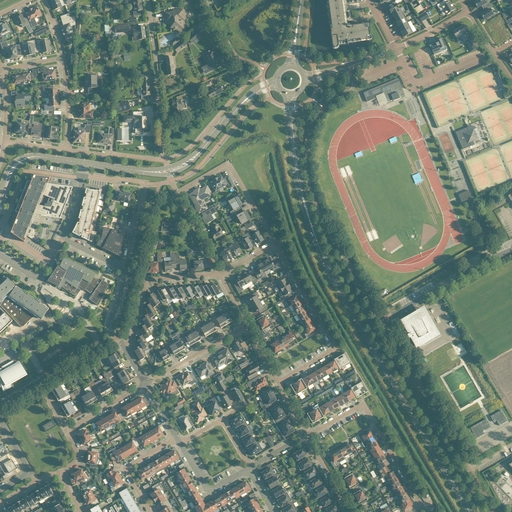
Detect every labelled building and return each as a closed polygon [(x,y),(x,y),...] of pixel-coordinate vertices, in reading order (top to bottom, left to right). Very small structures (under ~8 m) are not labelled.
[(54,8),(55,10),(65,5),(62,0),(59,2),(58,0),(50,0),(53,5),(52,6),(53,8),(54,8)] [(142,11),(141,0),(133,1),(135,11),(133,12),(134,16),(141,16),(140,11),(142,11)] [(345,13),(343,0),(326,0),(332,45),(333,46),(333,47),(334,48),(335,48),(336,48),(337,48),(338,46),(338,45),(338,44),(347,43),(347,44),(349,44),(349,43),(367,40),(366,36),(369,36),(368,28),(365,28),(365,24),(352,26),(352,21),(347,22),(346,17),(348,17),(347,13),(345,13)] [(446,15),(447,14),(448,15),(450,13),(455,10),(450,1),(448,2),(446,0),(445,0),(437,5),(439,8),(441,12),(444,11),(446,15)] [(487,3),(485,0),(477,0),(477,1),(474,3),(474,4),(475,6),(476,6),(477,8),(483,5),(485,8),(491,5),(489,1),(487,3)] [(399,9),(396,4),(388,8),(391,13),(392,13),(399,9)] [(487,11),(481,14),(482,16),(481,17),(483,20),(484,19),(484,20),(487,18),(487,19),(491,17),(490,16),(493,15),(490,9),(493,8),(491,5),(485,8),(487,11)] [(38,25),(35,19),(42,15),(39,10),(39,9),(38,9),(37,7),(32,9),(31,9),(31,10),(30,10),(29,10),(30,12),(26,14),(33,28),(38,25)] [(399,9),(392,13),(394,18),(403,13),(400,8),(399,9)] [(174,30),(178,29),(183,29),(182,20),(181,18),(184,18),(183,9),(178,10),(175,11),(175,12),(166,13),(167,21),(170,20),(171,23),(170,24),(171,30),(173,30),(173,31),(174,30)] [(425,12),(418,16),(422,22),(429,18),(425,12)] [(404,18),(404,19),(405,18),(403,13),(394,18),(397,22),(404,18)] [(61,17),(62,20),(61,20),(62,21),(64,26),(61,27),(65,38),(68,37),(72,37),(72,30),(71,30),(70,27),(75,25),(76,16),(70,18),(68,14),(61,17)] [(22,15),(15,18),(19,26),(21,25),(23,28),(30,24),(27,19),(24,20),(22,15)] [(397,22),(399,27),(406,23),(404,19),(404,18),(397,22)] [(0,35),(2,35),(1,34),(5,32),(6,33),(10,31),(7,25),(6,25),(5,24),(6,24),(5,23),(4,22),(3,22),(2,23),(1,23),(0,24),(0,35)] [(408,22),(406,23),(399,27),(402,32),(410,27),(408,22)] [(115,27),(116,33),(130,31),(129,25),(115,27)] [(465,41),(469,39),(470,39),(466,32),(467,31),(463,25),(457,29),(453,31),(454,31),(453,32),(457,38),(460,35),(463,40),(464,42),(465,41)] [(35,32),(36,37),(47,32),(44,27),(35,32)] [(137,28),(137,29),(133,30),(134,38),(139,37),(139,39),(146,39),(144,27),(137,28)] [(404,37),(413,32),(410,27),(402,32),(401,32),(404,37)] [(188,39),(192,43),(200,36),(196,31),(188,39)] [(433,46),(431,48),(431,49),(433,52),(434,55),(447,50),(446,47),(442,39),(438,40),(435,41),(435,42),(436,43),(432,44),(433,46)] [(29,45),(28,45),(23,46),(25,56),(35,54),(35,52),(39,52),(37,41),(37,40),(29,42),(29,45)] [(42,53),(44,53),(46,52),(46,53),(50,52),(50,51),(51,51),(49,41),(42,42),(42,40),(37,41),(39,52),(42,51),(42,53)] [(181,47),(185,43),(183,41),(173,48),(177,53),(182,49),(181,47)] [(15,58),(16,58),(17,58),(17,56),(21,55),(19,46),(9,47),(10,49),(8,49),(9,52),(9,53),(9,56),(10,56),(10,59),(11,59),(12,59),(14,59),(14,58),(15,58)] [(219,56),(217,57),(213,49),(209,51),(208,52),(204,54),(206,59),(207,58),(211,65),(207,67),(210,71),(216,68),(214,64),(220,61),(222,60),(219,56)] [(172,57),(170,57),(165,58),(168,75),(175,74),(174,69),(175,69),(175,64),(174,65),(172,57)] [(42,72),(43,76),(43,82),(46,82),(56,80),(56,77),(55,70),(48,71),(47,67),(38,69),(38,73),(42,72)] [(29,74),(21,75),(12,77),(14,85),(18,84),(18,85),(21,85),(21,83),(30,82),(31,86),(34,86),(33,76),(30,77),(29,74)] [(96,74),(88,74),(88,76),(86,76),(86,88),(88,88),(88,94),(90,94),(102,90),(101,76),(96,76),(96,74)] [(138,90),(137,92),(138,94),(138,95),(140,96),(141,96),(142,98),(142,100),(148,99),(148,98),(147,95),(150,95),(149,79),(148,79),(148,75),(141,75),(141,80),(143,80),(143,89),(141,89),(139,89),(138,90)] [(387,103),(393,100),(394,101),(400,98),(400,97),(405,95),(401,85),(398,79),(363,93),(367,102),(377,98),(376,97),(383,94),(387,103)] [(57,92),(57,90),(53,90),(53,85),(50,85),(50,87),(43,88),(43,91),(48,93),(49,95),(49,98),(58,98),(57,97),(59,96),(58,93),(57,92)] [(219,86),(207,93),(210,98),(222,92),(219,86)] [(30,94),(21,94),(17,95),(17,98),(15,98),(15,104),(21,104),(21,106),(25,105),(24,100),(31,99),(30,94)] [(177,100),(172,101),(173,113),(177,113),(177,115),(182,115),(181,113),(181,112),(186,112),(185,109),(187,109),(187,106),(186,106),(186,101),(188,101),(186,95),(177,98),(177,100)] [(59,99),(58,99),(58,98),(49,98),(50,104),(46,105),(44,105),(44,111),(47,111),(54,111),(54,106),(58,106),(58,103),(59,103),(59,99)] [(130,109),(128,100),(116,104),(118,109),(116,110),(117,112),(118,112),(119,113),(130,109)] [(79,109),(78,109),(77,109),(77,114),(79,114),(79,118),(93,118),(93,112),(89,112),(89,104),(79,104),(79,109)] [(133,116),(124,117),(124,123),(124,121),(135,121),(135,124),(137,124),(138,128),(135,128),(135,130),(135,134),(143,134),(143,129),(147,128),(147,124),(146,120),(146,117),(144,118),(139,118),(139,112),(132,112),(133,116)] [(27,132),(28,132),(29,124),(29,122),(29,121),(23,121),(23,124),(17,123),(17,127),(15,127),(15,132),(16,132),(16,133),(17,133),(18,134),(19,133),(20,133),(20,135),(23,135),(23,134),(24,134),(25,130),(28,130),(27,132)] [(42,126),(29,124),(28,132),(31,133),(31,134),(31,135),(40,137),(42,126)] [(74,131),(74,133),(74,137),(73,137),(73,138),(74,138),(74,142),(78,142),(79,142),(80,142),(81,142),(85,142),(85,133),(90,133),(90,125),(85,125),(85,128),(78,128),(78,131),(74,131)] [(456,132),(462,147),(465,145),(466,148),(474,145),(473,141),(478,139),(474,129),(476,129),(476,128),(475,127),(474,126),(473,126),(472,126),(471,126),(467,128),(456,132)] [(56,139),(57,133),(55,133),(55,128),(48,127),(46,138),(54,139),(56,139)] [(108,145),(108,144),(112,144),(114,129),(109,128),(108,135),(100,134),(99,143),(100,143),(101,143),(103,143),(108,144),(108,145)] [(412,176),(415,184),(422,182),(420,173),(412,176)] [(214,181),(210,183),(212,185),(211,186),(213,188),(215,190),(215,191),(219,189),(223,187),(226,185),(228,183),(229,186),(233,183),(229,175),(224,178),(226,180),(224,181),(221,177),(218,179),(218,178),(216,179),(216,178),(216,179),(215,180),(214,180),(213,180),(214,181)] [(28,181),(27,182),(15,212),(19,213),(11,233),(24,242),(26,239),(24,238),(34,215),(60,218),(68,199),(70,193),(72,188),(48,184),(50,178),(34,176),(31,182),(28,181)] [(204,199),(211,194),(207,186),(200,190),(199,189),(194,191),(195,192),(193,193),(193,194),(191,195),(193,198),(192,199),(198,209),(197,209),(199,213),(207,209),(204,205),(200,199),(203,197),(204,199)] [(73,233),(82,238),(85,239),(94,244),(97,232),(91,231),(101,192),(96,191),(86,189),(85,194),(87,194),(85,198),(84,198),(82,206),(83,207),(82,211),(81,210),(79,219),(80,219),(79,223),(78,223),(73,233)] [(118,198),(118,199),(118,201),(128,203),(129,202),(129,203),(130,199),(131,194),(124,192),(124,193),(120,193),(120,192),(115,190),(114,197),(118,198)] [(462,202),(463,201),(472,198),(469,191),(458,195),(462,202)] [(230,201),(229,202),(233,210),(230,212),(232,215),(231,215),(232,215),(235,213),(242,209),(240,205),(242,204),(238,197),(235,199),(235,198),(230,201)] [(112,212),(114,205),(106,203),(104,210),(103,213),(111,215),(110,214),(110,212),(112,212)] [(213,207),(202,214),(203,217),(202,217),(202,218),(206,225),(214,220),(211,215),(216,212),(213,207)] [(242,209),(235,213),(237,216),(242,224),(243,224),(248,221),(251,219),(246,212),(245,210),(243,211),(242,209)] [(172,229),(178,230),(179,223),(162,221),(162,226),(162,231),(167,232),(167,231),(172,231),(172,229)] [(213,232),(211,233),(214,240),(223,235),(219,228),(218,228),(216,224),(211,227),(213,232)] [(113,230),(104,227),(100,242),(99,241),(97,245),(119,256),(120,250),(124,236),(116,234),(117,231),(113,230)] [(253,230),(248,233),(252,240),(255,239),(257,244),(259,243),(260,243),(262,242),(262,241),(263,240),(258,232),(255,233),(253,230)] [(252,247),(250,242),(252,240),(248,233),(243,236),(243,237),(245,240),(242,241),(247,250),(248,249),(249,250),(251,248),(251,247),(252,247)] [(149,248),(156,250),(158,238),(152,237),(149,248)] [(232,244),(227,247),(231,253),(233,252),(236,256),(237,256),(238,256),(240,255),(240,254),(242,253),(236,244),(233,245),(232,244)] [(231,253),(227,247),(222,250),(223,251),(220,253),(226,263),(227,262),(228,262),(230,261),(230,260),(231,259),(228,255),(231,253)] [(167,258),(164,258),(164,261),(165,272),(170,272),(172,272),(172,271),(172,268),(176,268),(175,254),(174,251),(170,251),(170,255),(171,258),(167,258)] [(179,254),(175,254),(176,268),(180,268),(180,271),(182,271),(187,271),(186,260),(180,260),(179,254)] [(59,286),(61,287),(76,297),(81,290),(80,290),(82,288),(85,290),(87,291),(91,285),(93,286),(97,280),(94,277),(95,274),(64,258),(61,265),(60,267),(58,265),(50,278),(48,281),(59,287),(59,286)] [(195,262),(195,270),(203,270),(203,268),(208,267),(208,268),(209,268),(204,258),(203,258),(199,259),(199,262),(195,262)] [(282,266),(277,259),(272,262),(269,258),(263,262),(268,270),(271,268),(273,271),(282,266)] [(268,270),(263,262),(256,266),(259,270),(254,273),(258,280),(266,275),(264,272),(268,270)] [(148,273),(151,273),(155,273),(155,272),(158,272),(158,263),(147,264),(147,266),(146,266),(147,270),(148,270),(148,273)] [(248,271),(241,274),(247,284),(251,281),(253,284),(258,282),(254,275),(251,277),(248,271)] [(235,278),(238,285),(235,287),(238,293),(244,290),(242,287),(247,284),(241,274),(235,278)] [(0,332),(12,321),(13,320),(21,327),(35,314),(42,319),(49,309),(42,304),(41,306),(39,305),(40,303),(16,286),(16,287),(7,278),(6,279),(4,276),(0,282),(2,283),(0,284),(0,332)] [(275,285),(279,291),(289,285),(287,282),(287,283),(285,279),(275,285)] [(91,285),(87,291),(92,295),(89,299),(98,306),(102,298),(105,294),(104,293),(109,284),(102,280),(101,282),(97,280),(93,286),(91,285)] [(263,287),(267,293),(270,292),(268,289),(273,286),(271,282),(263,287)] [(206,285),(213,297),(216,296),(220,294),(223,292),(219,284),(216,286),(215,284),(212,286),(211,286),(210,285),(207,286),(206,285)] [(199,287),(198,286),(205,298),(208,296),(208,297),(212,295),(213,297),(206,285),(203,287),(202,285),(199,287)] [(290,288),(289,285),(279,291),(281,290),(283,293),(282,293),(281,294),(281,295),(282,297),(279,299),(281,302),(285,300),(292,296),(291,292),(292,291),(290,288)] [(181,287),(188,299),(191,298),(195,296),(197,299),(197,298),(190,286),(186,288),(185,287),(182,288),(182,287),(181,287)] [(190,286),(197,298),(199,297),(200,297),(203,295),(205,298),(198,286),(195,288),(194,286),(191,288),(190,286)] [(183,299),(187,297),(188,299),(181,287),(178,289),(177,287),(174,289),(173,288),(180,300),(183,298),(183,299)] [(160,289),(157,291),(158,292),(161,296),(163,301),(166,300),(167,300),(168,303),(172,301),(172,300),(165,288),(163,290),(161,290),(160,289)] [(180,300),(173,288),(170,290),(169,288),(166,290),(165,288),(172,300),(174,299),(175,299),(179,297),(180,300)] [(248,305),(250,308),(260,302),(258,298),(260,297),(257,292),(251,295),(253,298),(247,301),(249,304),(248,305)] [(150,295),(151,297),(147,299),(157,314),(153,308),(157,306),(157,305),(159,304),(153,293),(150,295)] [(292,296),(285,300),(289,307),(291,306),(299,301),(296,297),(293,298),(292,296)] [(154,316),(157,314),(147,299),(150,304),(147,305),(148,307),(145,309),(154,325),(151,318),(154,316)] [(291,306),(289,307),(291,312),(294,311),(302,306),(299,301),(291,306)] [(262,306),(260,302),(250,308),(251,311),(253,310),(254,313),(260,310),(261,313),(267,309),(264,304),(262,306)] [(302,306),(294,311),(297,315),(304,311),(302,306)] [(142,320),(151,335),(152,335),(148,329),(152,327),(151,326),(154,325),(145,309),(148,314),(145,316),(146,318),(142,320)] [(77,310),(73,312),(79,321),(82,319),(77,310)] [(226,314),(223,310),(220,313),(222,316),(227,325),(232,322),(227,313),(226,314)] [(257,320),(256,321),(257,324),(258,323),(260,325),(268,320),(265,315),(269,313),(268,310),(262,313),(257,316),(258,319),(256,320),(257,320)] [(410,337),(415,346),(422,342),(423,344),(434,338),(432,336),(438,333),(425,310),(421,313),(420,312),(418,313),(418,314),(402,323),(408,334),(407,335),(409,338),(410,337)] [(297,315),(294,317),(297,322),(300,320),(307,315),(304,311),(297,315)] [(300,320),(302,325),(310,320),(307,315),(300,320)] [(221,328),(227,325),(222,316),(217,319),(214,316),(212,317),(215,323),(217,321),(221,328)] [(213,324),(215,323),(212,317),(209,319),(211,323),(206,325),(211,334),(216,331),(213,324)] [(268,320),(260,325),(261,327),(260,328),(261,331),(262,330),(263,331),(265,330),(267,333),(269,332),(268,331),(270,330),(271,329),(273,328),(275,327),(273,324),(270,319),(268,320)] [(151,335),(142,320),(145,325),(142,326),(143,328),(140,330),(149,346),(147,342),(153,338),(151,335)] [(305,329),(312,325),(310,320),(302,325),(305,329)] [(202,330),(206,337),(211,334),(206,325),(204,322),(199,325),(196,326),(199,332),(202,330)] [(305,331),(304,335),(305,336),(306,338),(315,333),(314,331),(315,330),(313,325),(305,329),(306,331),(305,331)] [(196,332),(191,335),(195,343),(201,340),(197,333),(199,332),(196,326),(194,328),(196,332)] [(140,337),(141,339),(137,341),(146,356),(143,350),(147,348),(146,347),(149,346),(140,330),(142,335),(140,337)] [(195,343),(191,335),(188,331),(181,335),(184,341),(186,339),(190,346),(195,343)] [(289,335),(285,337),(289,345),(294,342),(293,340),(295,339),(291,331),(288,332),(289,335)] [(171,336),(175,344),(180,352),(185,349),(181,342),(184,341),(181,335),(180,334),(179,332),(178,332),(179,334),(177,335),(177,336),(173,339),(171,336)] [(285,337),(280,340),(285,347),(289,345),(285,337)] [(285,347),(280,340),(276,343),(280,350),(285,347)] [(144,358),(146,356),(137,341),(140,346),(137,347),(138,349),(134,351),(140,361),(144,358)] [(232,345),(236,352),(242,348),(244,352),(249,349),(247,345),(246,346),(244,342),(240,345),(238,341),(232,345)] [(171,348),(174,355),(180,352),(175,344),(170,347),(168,343),(165,344),(168,350),(171,348)] [(275,353),(280,350),(276,343),(271,345),(275,353)] [(166,351),(168,350),(165,344),(162,346),(165,350),(159,353),(161,357),(158,359),(160,363),(164,361),(170,358),(166,351)] [(216,356),(214,357),(214,359),(213,359),(218,368),(225,363),(226,365),(234,360),(228,350),(225,352),(224,351),(219,353),(220,355),(217,357),(216,356)] [(111,363),(120,358),(116,353),(110,357),(108,354),(103,357),(105,360),(108,358),(111,363)] [(345,353),(340,356),(345,366),(351,363),(348,357),(345,353)] [(335,361),(334,362),(338,368),(339,368),(340,369),(345,366),(340,356),(334,360),(335,361)] [(110,371),(112,373),(118,370),(116,367),(123,364),(120,358),(111,363),(114,368),(111,370),(110,371)] [(0,384),(1,384),(2,388),(4,393),(4,392),(13,386),(11,383),(26,374),(19,362),(15,365),(13,360),(2,367),(2,368),(0,369),(0,384)] [(334,361),(329,364),(333,372),(338,369),(338,368),(334,362),(334,361)] [(202,365),(203,366),(200,367),(199,367),(198,368),(197,369),(196,370),(200,377),(205,374),(207,377),(214,373),(207,362),(202,365)] [(249,380),(255,377),(258,375),(256,373),(260,370),(256,364),(247,369),(249,373),(246,374),(249,380)] [(328,375),(333,372),(329,364),(324,367),(328,375)] [(323,378),(328,375),(324,367),(318,370),(323,378)] [(118,374),(121,379),(129,374),(126,369),(119,373),(118,370),(112,373),(114,376),(115,376),(118,374)] [(318,370),(313,373),(318,381),(319,384),(325,381),(323,378),(318,370)] [(178,378),(176,379),(179,385),(182,384),(182,385),(186,383),(186,384),(190,382),(191,384),(194,383),(197,381),(196,379),(192,373),(189,374),(188,373),(185,375),(184,373),(181,374),(177,377),(178,378)] [(318,381),(313,373),(308,376),(312,384),(318,381)] [(129,374),(121,379),(124,385),(132,380),(129,374)] [(260,375),(247,383),(247,384),(249,386),(250,389),(253,387),(255,391),(259,389),(268,384),(264,377),(262,378),(259,380),(257,377),(261,375),(260,375)] [(303,379),(303,380),(307,386),(307,387),(312,384),(308,376),(303,379)] [(100,382),(103,386),(108,394),(113,391),(108,383),(107,383),(104,379),(103,379),(101,380),(100,382)] [(302,392),(307,389),(306,387),(307,386),(303,380),(302,380),(301,379),(296,382),(302,392)] [(170,381),(167,382),(161,386),(162,388),(159,389),(161,392),(161,393),(163,395),(165,394),(166,396),(171,394),(173,397),(179,393),(176,388),(178,387),(174,380),(171,382),(170,381)] [(52,390),(55,396),(63,391),(60,386),(64,384),(63,381),(57,384),(59,387),(52,390)] [(93,381),(90,382),(94,388),(96,386),(98,389),(97,389),(102,397),(108,394),(103,386),(100,382),(100,381),(95,384),(93,381)] [(226,390),(223,383),(221,381),(218,383),(217,383),(217,384),(218,383),(222,392),(226,390)] [(89,386),(84,389),(87,395),(92,403),(97,400),(92,392),(91,389),(94,388),(90,382),(88,384),(89,386)] [(302,392),(296,382),(290,385),(296,395),(302,392)] [(356,385),(362,395),(368,392),(362,382),(356,385)] [(356,398),(362,395),(356,385),(351,388),(352,390),(351,390),(355,397),(356,397),(356,398)] [(235,398),(237,402),(238,401),(239,402),(243,400),(242,399),(243,398),(238,390),(235,392),(233,388),(228,392),(232,399),(235,398)] [(266,392),(264,389),(258,393),(262,401),(274,394),(272,391),(271,391),(270,390),(266,392)] [(351,390),(346,393),(350,400),(355,398),(355,397),(351,390)] [(58,401),(67,396),(63,391),(55,396),(58,401)] [(346,393),(340,396),(345,403),(350,400),(346,393)] [(226,396),(225,394),(223,396),(224,397),(220,399),(224,405),(224,406),(226,408),(227,408),(231,406),(232,405),(229,401),(230,401),(229,399),(226,396)] [(276,398),(274,394),(262,401),(267,409),(273,405),(272,402),(276,400),(275,399),(276,398)] [(92,403),(87,395),(82,398),(87,406),(92,403)] [(337,395),(334,397),(335,399),(339,406),(345,403),(340,396),(338,397),(337,395)] [(141,397),(136,400),(141,409),(146,406),(147,407),(150,405),(146,398),(143,400),(141,397)] [(175,402),(177,407),(183,403),(187,401),(184,397),(175,402)] [(220,410),(217,404),(219,403),(216,397),(210,400),(212,404),(207,407),(212,415),(220,410)] [(335,399),(330,402),(334,409),(339,406),(335,399)] [(136,400),(131,403),(136,411),(137,413),(142,410),(141,409),(136,400)] [(61,406),(64,412),(73,407),(70,402),(61,406)] [(191,414),(192,416),(193,415),(195,419),(195,420),(196,420),(197,423),(202,420),(201,418),(207,415),(203,408),(201,408),(198,402),(193,405),(197,411),(196,412),(195,411),(191,414)] [(325,405),(329,412),(334,409),(330,402),(325,405)] [(136,411),(131,403),(127,406),(131,414),(136,411)] [(267,409),(265,410),(266,413),(268,412),(271,417),(283,410),(281,406),(280,407),(279,405),(275,408),(273,405),(267,409)] [(317,405),(312,408),(314,410),(312,411),(318,420),(320,419),(321,419),(324,417),(323,415),(324,415),(320,408),(319,409),(318,408),(318,407),(317,405)] [(320,408),(324,415),(329,412),(325,405),(320,408)] [(124,413),(121,415),(124,420),(127,418),(128,420),(133,417),(132,416),(131,414),(127,406),(121,409),(123,412),(124,413)] [(76,412),(73,407),(64,412),(68,417),(76,412)] [(285,416),(284,414),(285,414),(283,410),(271,417),(276,424),(282,421),(281,418),(285,416)] [(507,421),(501,410),(491,417),(494,422),(496,420),(499,426),(507,421)] [(313,424),(318,420),(312,411),(307,414),(313,424)] [(121,415),(118,416),(115,412),(110,415),(115,424),(120,421),(120,422),(124,420),(121,415)] [(186,418),(180,422),(185,431),(191,427),(191,426),(194,425),(192,421),(188,414),(184,416),(186,418)] [(105,418),(110,427),(115,424),(110,415),(105,418)] [(233,427),(234,426),(235,428),(239,426),(241,429),(237,431),(248,424),(242,415),(232,421),(233,423),(232,424),(233,427)] [(100,421),(105,429),(110,427),(105,418),(100,421)] [(476,439),(484,434),(483,431),(491,427),(486,419),(470,428),(476,439)] [(100,421),(95,424),(98,428),(95,430),(94,429),(98,435),(101,433),(100,432),(105,429),(100,421)] [(284,423),(282,421),(276,424),(280,432),(292,425),(290,422),(289,422),(288,421),(284,423)] [(52,422),(47,424),(44,426),(46,431),(55,426),(52,422)] [(158,427),(154,430),(159,438),(164,435),(161,431),(164,430),(165,431),(161,424),(158,426),(158,427)] [(243,440),(253,434),(248,424),(237,431),(238,432),(237,433),(239,436),(240,436),(241,437),(244,435),(246,438),(243,440)] [(293,430),(294,429),(292,425),(280,432),(285,440),(293,435),(292,432),(294,431),(293,430)] [(81,440),(89,435),(86,430),(87,430),(85,426),(79,430),(80,430),(82,433),(78,435),(81,440)] [(154,430),(149,433),(154,441),(159,438),(154,430)] [(370,432),(366,434),(365,431),(360,434),(361,437),(362,436),(365,441),(373,436),(370,432)] [(149,444),(154,441),(149,433),(144,436),(149,444)] [(248,449),(258,443),(255,438),(253,439),(251,435),(253,434),(243,440),(243,442),(242,442),(244,445),(245,445),(246,446),(250,444),(252,447),(248,449)] [(89,435),(81,440),(84,445),(88,443),(89,446),(95,443),(93,439),(92,440),(89,435)] [(138,438),(135,439),(138,445),(141,443),(144,447),(149,444),(144,436),(139,438),(138,437),(138,438)] [(365,441),(362,443),(365,447),(368,445),(375,441),(373,436),(365,441)] [(272,442),(268,437),(265,438),(271,448),(274,446),(272,442)] [(132,442),(128,445),(132,453),(137,451),(135,447),(138,445),(135,439),(133,441),(132,441),(132,442)] [(368,445),(370,450),(378,446),(375,441),(368,445)] [(249,451),(248,452),(250,455),(251,454),(252,456),(262,450),(261,447),(259,443),(258,443),(250,448),(248,449),(249,451)] [(344,447),(348,454),(350,457),(354,454),(355,455),(357,454),(352,444),(350,446),(349,444),(344,447)] [(123,448),(127,456),(132,453),(128,445),(123,448)] [(122,446),(117,449),(123,459),(127,456),(123,448),(122,446)] [(370,450),(373,455),(381,450),(378,446),(370,450)] [(348,454),(344,447),(339,449),(345,460),(350,457),(348,454)] [(116,448),(108,453),(109,455),(113,461),(113,462),(117,460),(117,462),(123,459),(118,451),(117,449),(116,448)] [(0,462),(8,458),(7,455),(9,454),(8,452),(7,450),(6,450),(6,449),(0,452),(0,462)] [(99,449),(92,449),(93,449),(92,452),(88,452),(87,458),(100,459),(100,453),(99,453),(99,449)] [(295,461),(297,465),(308,458),(306,459),(304,457),(306,455),(305,453),(305,452),(304,449),(303,450),(303,449),(292,455),(294,459),(295,458),(296,461),(295,461)] [(340,463),(345,460),(339,449),(334,452),(339,460),(338,460),(340,463)] [(171,451),(169,452),(174,461),(178,458),(180,461),(182,459),(177,451),(175,452),(174,450),(172,452),(171,451)] [(373,455),(376,459),(383,455),(381,450),(373,455)] [(165,456),(169,464),(174,461),(169,452),(166,453),(167,455),(165,456)] [(340,463),(338,460),(339,460),(334,452),(329,455),(332,459),(330,461),(333,467),(340,463)] [(376,459),(379,464),(386,460),(383,455),(376,459)] [(169,464),(165,456),(163,457),(162,456),(159,457),(165,466),(169,464)] [(158,460),(155,461),(160,469),(161,471),(166,468),(165,466),(159,457),(157,459),(158,460)] [(0,466),(0,467),(3,471),(15,464),(14,463),(15,463),(13,461),(12,459),(10,460),(8,458),(0,462),(0,466)] [(100,459),(87,458),(87,463),(91,464),(91,467),(90,467),(97,468),(97,464),(99,464),(100,459)] [(309,459),(308,459),(308,458),(297,465),(303,474),(313,468),(311,469),(310,466),(312,465),(311,464),(310,463),(310,462),(311,461),(309,459)] [(387,466),(389,465),(386,460),(379,464),(381,469),(379,470),(381,474),(389,469),(387,466)] [(153,461),(150,463),(155,472),(156,473),(161,471),(160,469),(155,461),(153,463),(153,461)] [(148,466),(146,467),(151,475),(152,476),(156,473),(155,472),(150,463),(147,464),(148,466)] [(262,472),(261,473),(263,476),(262,476),(264,479),(265,478),(265,479),(266,479),(267,478),(276,473),(270,463),(262,469),(263,472),(262,472)] [(15,465),(15,464),(3,471),(5,475),(3,477),(4,480),(17,473),(15,470),(17,469),(16,467),(17,466),(15,464),(15,465)] [(151,475),(146,467),(144,468),(143,467),(141,468),(146,477),(147,479),(152,476),(151,475)] [(138,475),(136,476),(140,482),(142,481),(141,480),(146,477),(141,468),(138,470),(139,471),(137,472),(138,475)] [(179,479),(186,474),(185,472),(186,471),(185,468),(176,474),(179,479)] [(306,480),(308,483),(319,477),(317,478),(315,475),(317,474),(317,473),(316,473),(316,472),(315,471),(316,471),(314,468),(313,468),(303,474),(304,477),(306,476),(307,479),(306,480)] [(81,481),(86,478),(87,479),(90,477),(87,471),(84,473),(82,469),(76,472),(81,481)] [(389,469),(381,474),(383,478),(386,482),(388,481),(396,476),(393,472),(391,473),(389,469)] [(107,474),(106,474),(108,478),(109,477),(111,482),(120,477),(117,472),(115,473),(114,470),(112,471),(107,474)] [(72,477),(69,479),(70,480),(70,481),(74,486),(77,484),(76,483),(81,481),(76,472),(71,475),(72,477)] [(347,484),(357,478),(358,477),(355,473),(354,473),(351,474),(350,472),(348,473),(346,474),(345,472),(344,473),(342,474),(343,476),(344,475),(346,477),(344,478),(347,484)] [(278,476),(276,473),(267,478),(269,481),(267,482),(267,483),(268,484),(268,485),(269,488),(270,488),(281,482),(279,479),(278,480),(277,477),(278,476)] [(186,474),(179,479),(181,483),(190,478),(189,475),(188,476),(186,474)] [(396,476),(388,481),(391,485),(399,481),(396,476)] [(120,477),(111,482),(114,487),(111,489),(113,492),(122,487),(121,487),(121,488),(119,484),(123,482),(120,477)] [(308,483),(313,492),(324,486),(322,487),(320,484),(322,483),(321,481),(321,480),(320,477),(319,478),(319,477),(308,483)] [(190,478),(181,483),(184,488),(192,483),(191,481),(192,481),(190,478)] [(353,491),(359,487),(363,485),(361,482),(360,483),(357,478),(347,484),(350,489),(352,488),(353,491)] [(391,485),(389,487),(391,491),(394,490),(401,486),(399,481),(391,485)] [(243,482),(240,483),(245,492),(250,490),(251,491),(253,490),(248,483),(247,483),(246,482),(244,483),(243,482)] [(283,485),(281,482),(270,488),(271,489),(272,487),(274,490),(272,491),(273,492),(274,493),(273,494),(274,494),(273,495),(275,497),(276,498),(287,491),(285,488),(283,489),(281,487),(283,485)] [(192,483),(184,488),(187,493),(196,487),(194,485),(193,485),(192,483)] [(236,487),(241,495),(245,492),(240,483),(238,485),(238,486),(236,487)] [(57,494),(53,486),(50,488),(48,485),(46,486),(46,485),(44,487),(44,488),(43,488),(49,497),(53,495),(54,496),(57,494)] [(150,494),(154,500),(162,495),(160,491),(162,490),(159,485),(156,487),(153,489),(152,489),(154,488),(156,491),(150,494)] [(356,499),(364,495),(368,492),(363,485),(359,487),(353,491),(355,493),(353,494),(356,499)] [(85,499),(93,495),(90,490),(91,489),(89,486),(83,489),(84,489),(86,492),(82,494),(85,499)] [(313,492),(319,502),(329,495),(327,496),(326,494),(328,492),(327,492),(326,490),(327,489),(325,486),(324,487),(324,486),(313,492)] [(401,486),(394,490),(396,495),(404,490),(401,486)] [(196,487),(187,493),(189,497),(197,493),(196,491),(197,490),(196,487)] [(231,489),(236,498),(241,495),(236,487),(234,488),(233,487),(231,489)] [(49,497),(43,488),(39,490),(44,499),(48,497),(49,498),(49,497)] [(119,493),(122,498),(130,494),(129,492),(129,491),(127,488),(125,489),(119,493)] [(227,493),(231,500),(236,498),(231,489),(228,490),(229,491),(227,493)] [(34,493),(39,502),(44,499),(39,490),(34,493)] [(404,490),(396,495),(399,499),(407,495),(404,490)] [(292,501),(287,491),(276,498),(278,497),(280,499),(278,501),(279,503),(279,504),(280,507),(281,506),(281,507),(292,501)] [(30,496),(35,505),(39,502),(34,493),(30,496)] [(197,493),(189,497),(192,502),(201,497),(200,494),(198,495),(197,493)] [(222,494),(227,503),(231,500),(227,493),(225,494),(224,493),(222,494)] [(122,498),(125,503),(133,499),(132,497),(132,496),(132,497),(130,494),(122,498)] [(218,498),(222,506),(227,503),(222,494),(219,496),(220,497),(218,498)] [(93,495),(85,499),(88,504),(91,502),(93,505),(92,506),(99,502),(97,499),(96,499),(93,495)] [(164,498),(162,495),(154,500),(157,505),(162,502),(164,505),(169,502),(166,497),(164,498)] [(324,511),(335,505),(333,506),(331,503),(333,502),(333,501),(332,500),(331,499),(332,498),(331,496),(330,496),(329,495),(319,502),(321,505),(323,504),(324,506),(323,507),(325,510),(324,511)] [(364,495),(356,499),(359,505),(361,504),(362,506),(368,503),(366,501),(367,500),(364,495)] [(407,495),(399,499),(402,504),(409,500),(407,495)] [(35,505),(30,496),(28,497),(27,496),(25,497),(26,498),(25,499),(30,507),(35,505)] [(201,497),(192,502),(195,507),(203,502),(201,500),(203,499),(201,497)] [(212,500),(217,509),(222,506),(218,498),(216,499),(215,498),(212,500)] [(20,501),(26,510),(30,507),(25,499),(23,500),(23,499),(20,500),(21,501),(20,501)] [(133,499),(125,503),(128,509),(136,504),(135,502),(133,499)] [(258,503),(257,500),(255,501),(254,499),(246,503),(249,508),(258,503)] [(208,504),(213,511),(217,509),(212,500),(210,501),(210,502),(208,504)] [(412,505),(409,500),(402,504),(406,511),(412,508),(411,506),(412,505)] [(22,511),(26,510),(20,501),(16,504),(20,511),(22,511)] [(292,501),(281,507),(283,506),(285,509),(283,510),(284,510),(284,511),(293,511),(297,510),(295,507),(294,507),(293,505),(294,504),(292,501)] [(161,511),(160,511),(172,511),(170,509),(172,508),(169,502),(164,505),(166,508),(161,511)] [(203,502),(195,507),(197,511),(198,511),(203,511),(205,506),(203,502)] [(50,511),(56,511),(63,508),(62,506),(61,506),(60,504),(57,506),(56,503),(47,508),(50,511)] [(258,503),(249,508),(251,511),(252,511),(260,508),(258,506),(260,505),(258,503)]
